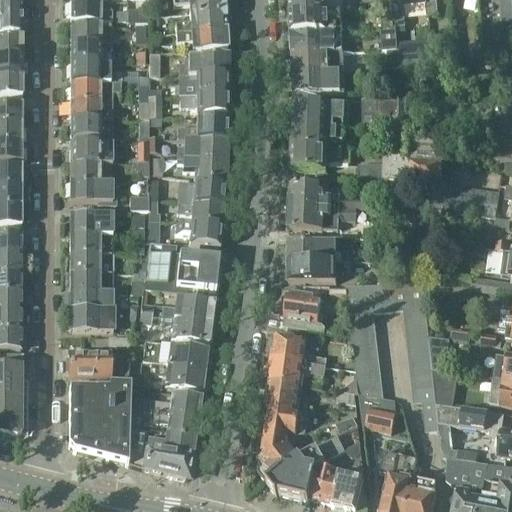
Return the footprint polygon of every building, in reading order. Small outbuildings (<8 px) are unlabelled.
[(224,0),(183,0),(172,1),(173,10),(189,9),(189,18),(225,16),(224,0)] [(343,17),(342,5),(327,5),(326,0),(290,0),(291,18),(343,17)] [(426,5),(425,0),(401,0),(401,1),(391,2),(391,4),(392,15),(393,24),(396,23),(396,30),(404,29),(402,8),(426,5)] [(511,0),(507,0),(493,2),(496,26),(511,24),(511,0)] [(160,11),(159,2),(149,3),(149,12),(160,11)] [(426,3),(428,19),(439,17),(438,2),(426,3)] [(0,35),(21,35),(21,3),(0,3),(0,4),(0,35)] [(88,4),(70,4),(70,24),(111,25),(111,15),(100,15),(100,4),(98,4),(90,4),(88,4)] [(391,4),(379,5),(380,15),(392,15),(391,4)] [(150,27),(150,21),(150,17),(138,17),(138,13),(130,13),(127,13),(127,15),(127,25),(128,25),(130,29),(135,27),(150,27)] [(127,25),(127,15),(117,14),(117,25),(127,25)] [(396,23),(393,24),(392,15),(380,15),(381,17),(379,17),(381,34),(395,33),(395,31),(396,30),(396,23)] [(225,16),(189,18),(190,26),(174,27),(175,37),(227,33),(225,16)] [(343,17),(291,18),(292,39),(343,37),(343,17)] [(150,21),(150,27),(150,29),(160,28),(159,21),(150,21)] [(70,30),(70,50),(111,50),(110,30),(70,30)] [(227,33),(175,37),(175,47),(192,46),(193,56),(228,53),(227,33)] [(380,54),(385,53),(397,53),(395,33),(381,34),(379,34),(380,54)] [(343,37),(292,39),(292,57),(328,56),(344,56),(343,37)] [(137,48),(145,48),(145,39),(145,38),(137,38),(137,48)] [(159,48),(159,38),(150,39),(150,48),(159,48)] [(0,61),(22,61),(22,40),(0,40),(0,61)] [(111,50),(70,50),(70,70),(100,70),(109,70),(109,54),(112,54),(112,50),(111,50)] [(397,53),(385,53),(387,73),(398,72),(397,53)] [(495,54),(496,64),(508,63),(508,53),(495,54)] [(292,57),(293,77),(328,76),(328,56),(292,57)] [(150,58),(150,81),(160,81),(160,58),(150,58)] [(179,82),(190,82),(228,82),(228,60),(186,61),(186,76),(179,76),(179,82)] [(0,78),(22,79),(22,61),(0,61),(0,78)] [(70,70),(69,86),(121,86),(121,76),(100,76),(100,70),(70,70)] [(344,75),(328,76),(293,77),(293,98),(345,96),(345,85),(344,75)] [(0,98),(22,99),(22,79),(0,78),(0,98)] [(179,100),(228,100),(228,82),(190,82),(190,89),(179,89),(179,100)] [(121,96),(121,86),(69,86),(69,106),(112,106),(112,96),(121,96)] [(148,101),(148,95),(148,86),(138,86),(138,106),(148,105),(148,101)] [(228,100),(179,100),(179,111),(196,111),(196,121),(229,121),(228,100)] [(148,105),(148,122),(161,121),(161,101),(148,101),(148,105)] [(360,129),(361,133),(400,132),(400,104),(360,104),(360,129)] [(148,122),(148,105),(138,106),(138,125),(148,125),(148,122)] [(112,106),(69,106),(69,125),(112,125),(112,106)] [(0,127),(21,128),(21,107),(0,107),(0,127)] [(361,133),(360,129),(345,128),(346,110),(294,108),(293,131),(361,133)] [(148,122),(148,125),(148,131),(161,131),(161,121),(148,122)] [(177,145),(183,145),(228,147),(229,126),(196,124),(196,133),(177,132),(177,145)] [(112,125),(69,125),(69,144),(112,144),(112,125)] [(148,143),(148,131),(148,125),(138,125),(138,147),(148,147),(148,143)] [(0,145),(21,145),(21,128),(0,127),(0,145)] [(361,133),(293,131),(292,153),(326,154),(327,154),(328,148),(328,145),(344,145),(345,133),(361,134),(361,133)] [(406,133),(388,132),(387,152),(405,153),(406,133)] [(412,212),(496,223),(499,199),(450,191),(449,183),(442,184),(443,167),(443,141),(408,141),(411,184),(410,184),(412,212)] [(0,165),(21,165),(21,145),(0,145),(0,165)] [(228,147),(183,145),(182,160),(176,160),(176,164),(227,166),(228,147)] [(121,148),(111,148),(69,148),(69,168),(116,168),(121,168),(121,148)] [(326,154),(292,153),(291,174),(327,175),(327,164),(343,165),(348,165),(348,154),(327,154),(326,154)] [(408,156),(382,155),(382,168),(358,168),(357,183),(410,183),(408,156)] [(148,158),(138,157),(138,166),(148,166),(148,158)] [(161,180),(162,163),(153,163),(153,180),(161,180)] [(227,166),(176,164),(175,167),(182,168),(181,176),(194,176),(193,184),(225,185),(227,166)] [(148,166),(138,166),(138,180),(148,180),(148,166)] [(116,168),(69,168),(69,187),(116,187),(116,168)] [(0,188),(21,188),(21,169),(0,169),(0,188)] [(116,187),(69,187),(69,206),(120,207),(120,195),(116,195),(116,187)] [(0,208),(21,209),(21,188),(0,188),(0,208)] [(178,197),(177,207),(224,211),(225,191),(194,188),(193,198),(178,197)] [(290,188),(289,211),(339,213),(339,201),(325,200),(325,190),(290,188)] [(340,212),(355,213),(372,214),(372,201),(341,200),(340,212)] [(130,214),(148,214),(148,206),(148,201),(130,201),(130,214)] [(148,227),(158,228),(158,218),(155,218),(155,205),(148,206),(148,214),(148,227)] [(190,228),(222,231),(224,211),(177,207),(176,219),(191,220),(190,228)] [(21,209),(0,208),(0,228),(21,228),(21,209)] [(355,214),(339,213),(289,211),(288,232),(322,234),(322,225),(338,226),(355,226),(355,214)] [(409,225),(409,217),(395,216),(395,225),(409,225)] [(131,231),(143,231),(143,218),(131,218),(131,231)] [(112,239),(111,220),(70,220),(70,219),(69,219),(69,239),(112,239)] [(148,236),(148,247),(158,248),(158,228),(148,227),(148,236)] [(222,231),(190,228),(187,228),(175,227),(174,238),(190,240),(189,248),(220,250),(222,231)] [(0,256),(21,257),(21,237),(0,236),(0,256)] [(136,236),(135,258),(143,258),(144,236),(136,236)] [(112,239),(69,239),(69,258),(112,258),(112,239)] [(289,265),(334,265),(335,252),(322,252),(322,246),(289,245),(289,248),(287,248),(287,257),(289,259),(289,265)] [(496,253),(505,254),(508,255),(509,247),(497,245),(496,253)] [(144,279),(142,294),(207,301),(207,295),(215,296),(219,262),(175,258),(175,250),(158,248),(148,247),(144,279)] [(511,279),(511,255),(508,255),(505,254),(501,277),(509,278),(509,279),(511,279)] [(0,256),(0,276),(21,276),(21,257),(0,256)] [(112,258),(69,258),(69,278),(112,277),(112,258)] [(334,265),(289,265),(289,273),(287,275),(286,281),(289,283),(289,285),(322,286),(322,279),(334,279),(334,265)] [(436,268),(421,267),(421,276),(435,277),(436,268)] [(0,276),(0,295),(21,296),(21,276),(0,276)] [(112,277),(69,278),(69,297),(112,297),(112,277)] [(142,300),(142,294),(144,279),(133,278),(131,298),(142,300)] [(511,288),(477,283),(475,296),(511,300),(511,309),(511,310),(509,322),(511,322),(511,288)] [(391,289),(381,290),(384,318),(394,317),(391,289)] [(424,289),(391,289),(394,317),(404,316),(426,314),(424,289)] [(284,323),(285,323),(284,331),(324,337),(325,332),(322,328),(318,327),(321,302),(321,294),(329,294),(329,303),(347,303),(346,290),(303,291),(303,300),(287,298),(286,310),(282,309),(281,319),(284,320),(284,323)] [(375,319),(384,318),(381,290),(347,290),(350,322),(375,319)] [(0,314),(21,315),(21,296),(0,295),(0,314)] [(112,297),(69,297),(69,316),(112,316),(112,297)] [(139,319),(152,320),(160,321),(211,328),(214,306),(175,301),(174,312),(141,308),(139,319)] [(487,316),(501,318),(502,308),(489,306),(487,316)] [(137,310),(128,309),(127,318),(136,319),(137,310)] [(0,314),(0,333),(21,334),(21,315),(0,314)] [(427,325),(426,314),(404,316),(405,328),(427,325)] [(69,336),(112,336),(112,316),(69,316),(69,318),(66,319),(66,328),(69,329),(69,336)] [(127,318),(126,326),(134,327),(136,319),(127,318)] [(152,320),(139,319),(138,327),(151,329),(152,320)] [(376,330),(375,319),(350,322),(351,333),(376,330)] [(498,332),(508,333),(505,345),(511,345),(511,322),(509,322),(499,320),(498,332)] [(211,328),(160,321),(159,331),(171,333),(170,341),(209,346),(211,328)] [(405,328),(406,339),(429,337),(427,325),(405,328)] [(351,333),(353,344),(377,341),(376,330),(351,333)] [(0,333),(0,352),(21,353),(21,334),(0,333)] [(466,336),(451,334),(450,344),(464,346),(466,336)] [(429,337),(406,339),(407,351),(430,348),(429,337)] [(500,341),(496,340),(477,337),(475,348),(477,348),(499,351),(500,341)] [(273,353),(271,364),(326,371),(327,361),(305,358),(307,342),(275,338),(273,353)] [(128,341),(107,341),(107,350),(129,349),(128,341)] [(353,344),(354,355),(378,352),(377,341),(353,344)] [(430,342),(433,374),(451,377),(454,356),(447,355),(449,345),(430,342)] [(142,367),(205,375),(208,355),(145,346),(142,367)] [(407,351),(409,362),(431,360),(430,348),(407,351)] [(354,355),(355,366),(379,363),(378,352),(354,355)] [(21,359),(0,358),(0,399),(21,400),(21,385),(21,359)] [(497,359),(493,383),(503,385),(511,386),(511,361),(507,360),(497,359)] [(431,360),(409,362),(410,374),(432,371),(431,360)] [(129,388),(129,361),(69,361),(69,385),(107,385),(107,388),(129,388)] [(355,366),(356,377),(381,374),(379,363),(355,366)] [(325,379),(326,371),(271,364),(270,371),(271,371),(268,387),(269,387),(269,388),(301,392),(303,376),(325,379)] [(154,370),(153,381),(166,383),(165,390),(203,395),(205,375),(142,367),(142,368),(154,370)] [(410,374),(411,385),(433,383),(432,371),(410,374)] [(382,385),(381,374),(356,377),(357,383),(357,388),(382,385)] [(459,378),(451,377),(433,374),(436,408),(454,411),(459,378)] [(355,399),(359,399),(359,398),(357,388),(357,383),(338,396),(355,399)] [(433,383),(411,385),(412,397),(435,394),(433,383)] [(493,383),(489,407),(499,409),(511,411),(511,386),(503,385),(493,383)] [(357,388),(359,398),(384,402),(382,385),(357,388)] [(129,413),(128,413),(129,388),(107,388),(107,393),(83,393),(69,393),(69,396),(70,396),(70,413),(69,413),(69,424),(69,446),(68,446),(68,449),(73,456),(74,456),(76,456),(105,463),(105,464),(108,464),(108,463),(125,467),(124,468),(127,469),(128,452),(128,432),(129,413)] [(265,411),(266,411),(298,415),(301,392),(269,388),(268,394),(267,394),(265,411)] [(422,407),(436,406),(435,394),(412,397),(413,408),(422,407)] [(356,411),(355,399),(338,396),(336,408),(356,411)] [(157,416),(198,422),(201,402),(170,398),(169,408),(149,405),(135,403),(134,413),(157,416)] [(395,405),(384,402),(359,398),(359,399),(362,431),(391,436),(396,416),(395,405)] [(21,438),(21,425),(21,400),(0,399),(0,436),(16,441),(21,438)] [(436,406),(422,407),(426,435),(439,434),(438,425),(436,408),(436,406)] [(503,419),(454,411),(436,408),(438,425),(439,434),(442,462),(447,462),(474,466),(475,457),(457,454),(450,454),(449,431),(489,437),(488,443),(498,445),(501,433),(503,419)] [(264,435),(264,437),(295,442),(301,440),(306,437),(309,415),(298,415),(266,411),(263,435),(264,435)] [(134,413),(129,413),(128,432),(144,435),(145,428),(167,431),(165,438),(195,442),(198,422),(157,416),(134,413)] [(334,427),(340,437),(357,428),(353,421),(334,427)] [(277,499),(279,498),(306,505),(315,472),(313,472),(331,463),(345,454),(343,451),(359,443),(357,428),(340,437),(299,459),(267,487),(277,499)] [(165,438),(155,437),(144,435),(128,432),(128,452),(192,462),(195,442),(165,438)] [(511,435),(501,433),(498,445),(496,459),(511,461),(511,435)] [(267,487),(299,459),(291,451),(295,448),(295,442),(264,437),(262,457),(258,461),(263,467),(258,471),(258,474),(267,487)] [(359,445),(345,454),(331,463),(339,477),(360,457),(359,445)] [(128,452),(127,469),(143,474),(184,484),(190,480),(192,462),(128,452)] [(388,477),(380,511),(406,511),(413,483),(418,463),(385,456),(380,475),(388,477)] [(474,466),(447,462),(446,485),(458,493),(458,490),(470,491),(474,466)] [(458,490),(458,493),(454,511),(479,511),(488,468),(474,466),(470,491),(458,490)] [(504,511),(499,510),(499,509),(502,490),(504,475),(511,476),(511,471),(488,468),(479,511),(504,511)] [(332,511),(335,511),(337,511),(365,511),(364,498),(362,484),(362,472),(359,471),(356,483),(339,479),(338,480),(332,511)] [(331,510),(332,511),(338,480),(339,479),(315,472),(306,505),(308,505),(309,502),(332,508),(331,510)] [(499,510),(504,511),(511,511),(511,476),(504,475),(502,490),(499,509),(499,510)] [(413,483),(406,511),(434,511),(437,498),(434,498),(436,488),(413,483)]
